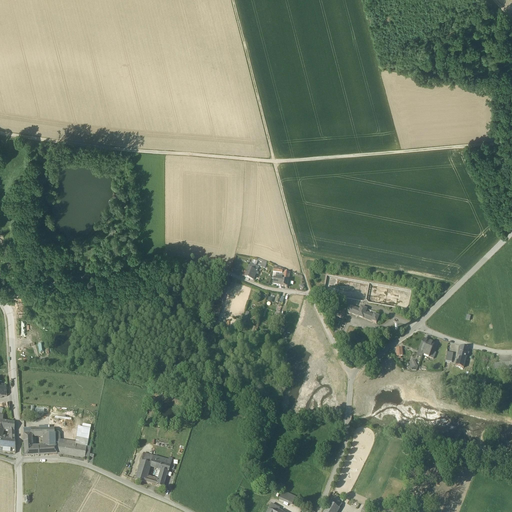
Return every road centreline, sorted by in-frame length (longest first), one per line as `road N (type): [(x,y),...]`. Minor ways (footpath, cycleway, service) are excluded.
road 1 (track): [(0,132),(274,162),(511,142)]
road 2 (residential): [(350,378),(311,294),(264,289),(212,266),(157,259),(0,294)]
road 3 (track): [(233,0),(311,294)]
road 4 (residential): [(187,511),(81,464),(18,461)]
road 5 (tertiary): [(18,461),(9,313),(0,299)]
road 6 (residential): [(350,378),(345,442),(318,511)]
road 7 (residential): [(511,233),(417,327)]
